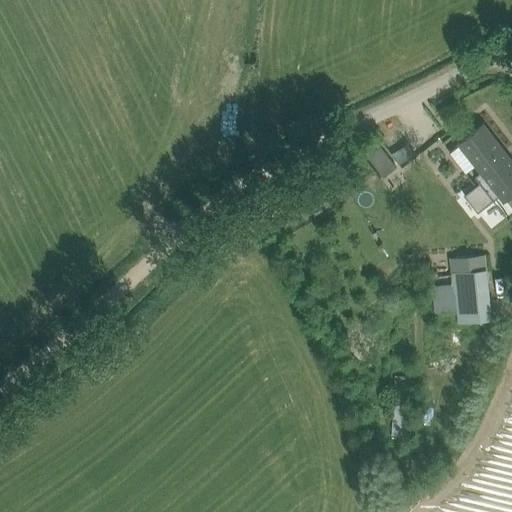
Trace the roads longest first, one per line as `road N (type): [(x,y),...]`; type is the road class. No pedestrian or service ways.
road 1 (track): [(0,383),(243,182),(350,131)]
road 2 (unclassified): [(350,131),(511,51)]
road 3 (track): [(511,380),(503,419),(430,511)]
